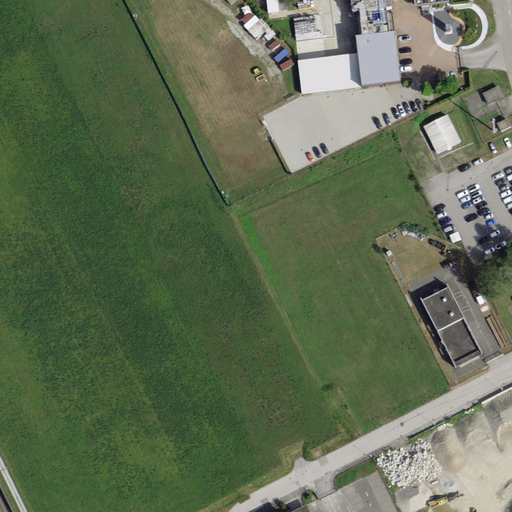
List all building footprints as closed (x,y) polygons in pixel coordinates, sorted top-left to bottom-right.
[(288,0),(268,0),(269,13),(289,12),(288,0)] [(362,88),(401,84),(390,0),(351,0),(353,10),(359,10),(362,34),(356,36),(358,53),(362,88)] [(298,61),(303,95),(362,88),(358,53),(298,61)] [(490,105),(506,98),(501,87),(485,94),(490,105)] [(421,128),(434,155),(457,144),(444,117),(421,128)] [(447,287),(421,300),(455,367),(481,354),(447,287)] [(477,334),(486,362),(503,356),(493,329),(477,334)]
